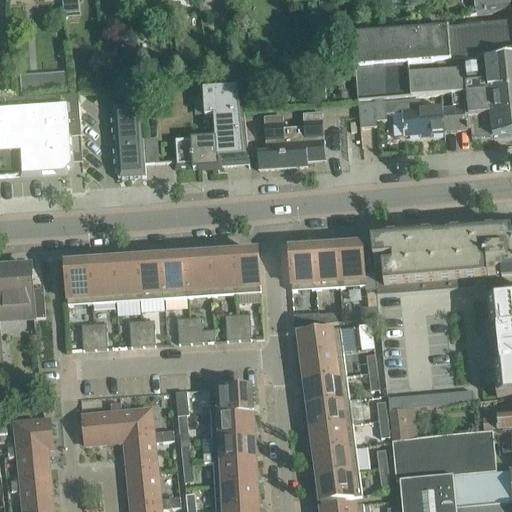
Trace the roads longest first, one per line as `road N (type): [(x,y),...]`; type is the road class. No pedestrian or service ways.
road 1 (residential): [(74,474),(67,380),(76,370),(278,357)]
road 2 (residential): [(0,231),(266,209)]
road 3 (residential): [(266,209),(511,186)]
road 4 (residential): [(289,511),(278,357)]
road 5 (residential): [(278,357),(266,209)]
